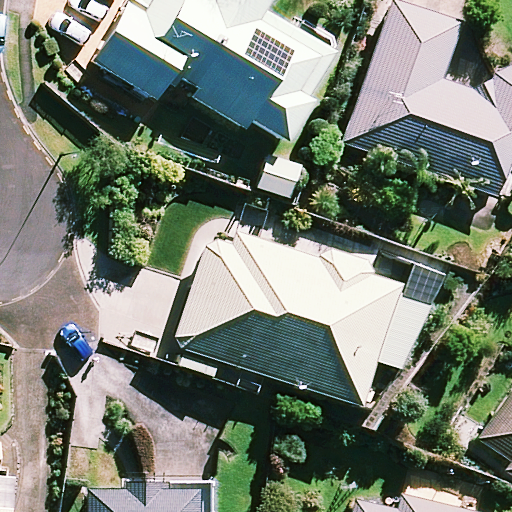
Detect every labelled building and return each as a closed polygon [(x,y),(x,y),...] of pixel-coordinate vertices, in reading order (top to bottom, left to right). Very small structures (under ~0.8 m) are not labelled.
[(281,135),(336,38),(303,19),(299,26),(260,3),(262,0),(125,0),(92,60),(153,95),(162,79),(240,123),(245,115),(281,135)] [(389,0),(343,141),(492,190),(505,151),(511,153),(511,61),(495,56),(484,92),(439,77),(458,19),(399,0),(389,0)] [(363,250),(241,211),(236,227),(208,218),(168,340),(357,401),(371,356),(400,365),(432,265),(365,244),(363,250)] [(511,368),(470,432),(510,457),(503,468),(511,473),(511,368)] [(483,487),(416,471),(411,494),(397,491),(394,507),(354,498),(351,511),(489,511),(478,509),(483,487)] [(194,511),(193,480),(86,482),(86,511),(194,511)]
